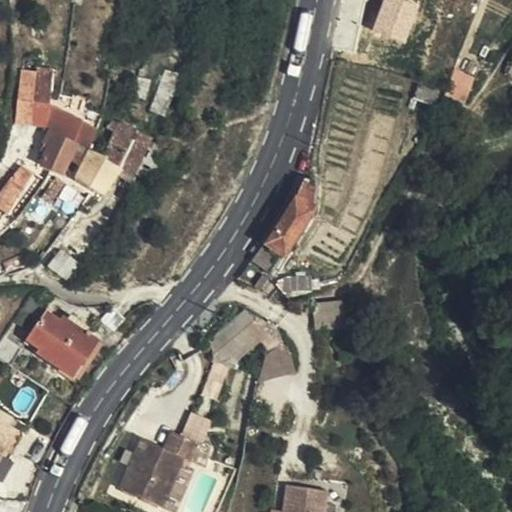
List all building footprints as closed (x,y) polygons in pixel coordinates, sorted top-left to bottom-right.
[(34,58),(33,63),(29,92),(45,94),(49,61),(34,58)] [(29,92),(33,63),(18,61),(12,112),(26,114),(29,92)] [(70,164),(101,180),(110,165),(95,157),(100,149),(96,147),(82,139),(90,120),(58,103),(59,101),(44,98),(38,120),(46,122),(39,133),(43,136),(38,145),(34,152),(54,162),(62,149),(70,153),(73,147),(77,150),(70,164)] [(95,157),(110,165),(120,170),(121,168),(124,171),(144,133),(108,113),(103,123),(107,125),(96,147),(100,149),(95,157)] [(34,142),(38,145),(43,136),(39,133),(34,142)] [(21,166),(0,191),(0,206),(7,213),(32,172),(21,166)] [(313,209),(313,179),(304,176),(295,198),(313,209)] [(52,204),(64,183),(56,179),(45,200),(52,204)] [(283,253),(313,209),(295,198),(280,222),(266,240),(280,251),(283,253)] [(280,251),(266,240),(250,259),(267,271),(280,251)] [(65,276),(75,263),(58,249),(48,263),(65,276)] [(46,299),(36,294),(26,312),(36,317),(46,299)] [(89,333),(49,305),(25,340),(75,376),(111,326),(100,318),(89,333)] [(244,313),(259,332),(219,365),(223,372),(258,343),(263,353),(275,348),(268,332),(251,310),(244,313)] [(244,313),(207,340),(209,365),(219,365),(259,332),(244,313)] [(0,455),(19,421),(0,410),(0,455)] [(0,475),(27,426),(19,421),(0,455),(0,475)] [(156,445),(176,453),(181,456),(188,438),(163,427),(156,445)] [(156,499),(175,456),(176,453),(156,445),(134,435),(112,485),(155,503),(156,499)] [(188,438),(181,456),(195,461),(202,444),(188,438)] [(188,461),(175,456),(156,499),(169,505),(188,461)] [(323,511),(327,489),(288,484),(283,511),(323,511)]
